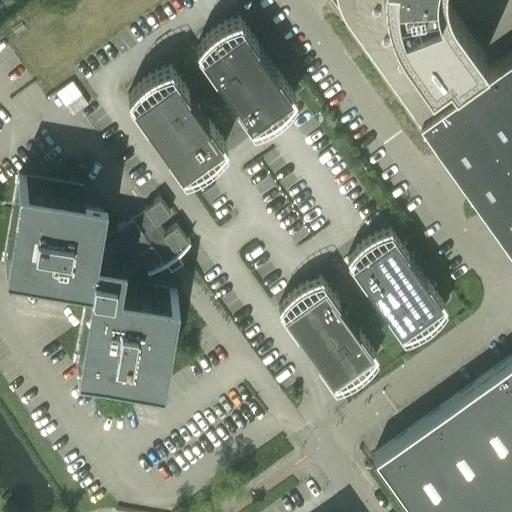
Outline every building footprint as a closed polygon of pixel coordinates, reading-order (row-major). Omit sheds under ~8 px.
[(402,94),(511,247),(511,48),(460,86),(453,75),(484,53),(453,9),(449,2),(447,0),(337,0),(339,4),(341,8),(343,11),(402,94)] [(198,40),(196,43),(214,69),(215,68),(235,96),(234,97),(252,122),(256,120),(260,119),(264,117),(268,115),(272,113),(276,110),(279,108),(283,105),(286,102),(289,98),(292,95),(294,91),(276,66),(275,67),(255,39),(256,38),(239,13),(234,14),(230,16),(226,17),(222,19),(218,22),(214,24),(211,27),(207,30),(204,33),(201,36),(198,40)] [(188,87),(170,62),(165,63),(161,65),(157,66),(153,68),(149,71),(145,73),(142,76),(138,79),(135,82),(132,85),(129,89),(127,93),(145,118),(146,117),(166,145),(165,146),(183,171),(187,170),(191,168),(196,166),(200,164),(203,162),(207,160),(211,157),(214,154),(217,151),(220,147),(223,144),(226,140),(208,115),(207,116),(187,88),(188,87)] [(71,81),(56,92),(72,113),(87,102),(71,81)] [(160,261),(164,259),(159,251),(170,243),(176,251),(179,248),(180,247),(182,245),(185,242),(187,238),(189,236),(188,236),(187,237),(175,221),(164,229),(157,219),(169,210),(158,195),(149,202),(143,205),(146,209),(134,217),(132,214),(117,224),(119,228),(95,246),(101,210),(79,206),(83,184),(17,173),(3,261),(89,275),(75,361),(162,376),(176,289),(118,279),(145,260),(148,265),(146,265),(147,266),(151,265),(156,263),(160,261)] [(349,251),(346,254),(364,280),(365,279),(385,307),(384,308),(402,333),(406,332),(411,330),(415,328),(419,326),(423,324),(427,322),(430,319),(434,316),(437,313),(440,309),(443,306),(445,302),(427,277),(426,278),(406,250),(407,249),(389,224),(385,225),(381,227),(376,228),(372,230),(369,233),(365,235),(361,238),(358,241),(355,244),(352,247),(349,251)] [(374,355),(376,351),(358,326),(357,327),(337,299),(338,298),(320,273),(316,274),(312,276),(308,278),(304,280),(300,282),(296,284),(293,287),(289,290),(286,293),(283,296),(280,300),(278,304),(296,329),(297,328),(317,356),(316,357),(333,382),(338,381),(342,379),(346,377),(350,375),(354,373),(358,371),(361,368),(365,365),(368,362),(371,359),(374,355)] [(511,511),(511,351),(373,451),(417,511),(511,511)]
